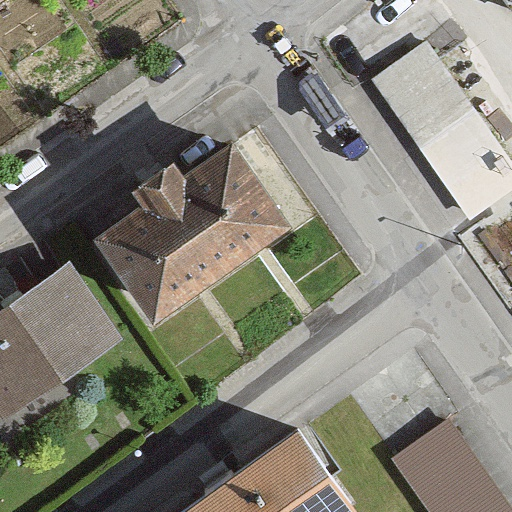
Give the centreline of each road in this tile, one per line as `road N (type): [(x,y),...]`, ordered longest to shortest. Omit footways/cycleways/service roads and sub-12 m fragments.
road 1 (residential): [(426,270),(91,511)]
road 2 (residential): [(0,222),(262,38)]
road 3 (residential): [(262,38),(426,270)]
road 4 (residential): [(426,270),(511,392)]
